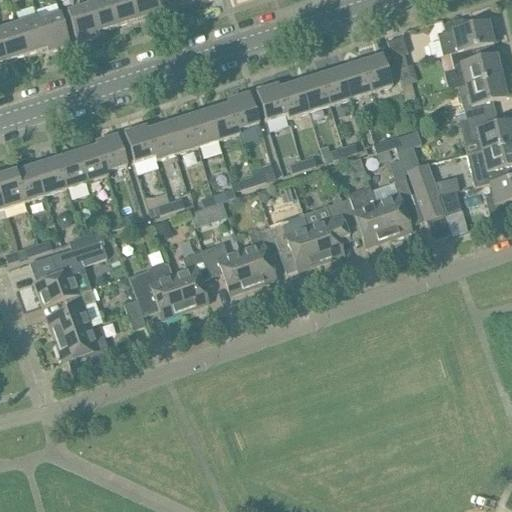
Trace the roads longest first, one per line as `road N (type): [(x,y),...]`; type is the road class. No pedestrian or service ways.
road 1 (residential): [(42,419),(511,255)]
road 2 (unclassified): [(0,123),(390,0)]
road 3 (residential): [(0,296),(42,419)]
